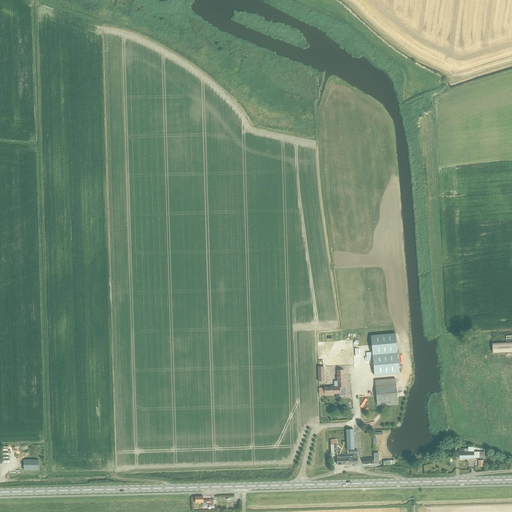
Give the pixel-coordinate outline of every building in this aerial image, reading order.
[(395,333),(371,336),(373,356),(374,376),(399,373),(397,353),(395,333)] [(511,342),(492,343),(493,353),(511,352),(511,342)] [(340,393),(340,395),(346,395),(346,387),(344,387),(344,381),(344,376),(344,370),(337,370),(337,376),(337,381),(338,381),(338,387),(319,388),(319,394),(340,393)] [(395,379),(375,380),(376,395),(377,400),(377,406),(398,404),(396,379),(395,379)] [(464,449),(459,449),(460,458),(474,458),(484,457),(484,451),(474,452),(473,447),(468,447),(468,449),(464,449)] [(357,464),(357,453),(357,450),(349,450),(350,453),(353,453),(353,457),(351,457),(351,456),(347,456),(347,465),(356,464),(357,464)] [(363,459),(363,462),(363,464),(366,464),(367,464),(376,463),(379,463),(379,459),(378,453),(376,453),(374,453),(373,453),(374,455),(374,458),(373,458),(370,458),(363,459)] [(347,465),(347,456),(337,456),(337,459),(337,460),(337,465),(347,465)] [(39,460),(24,460),(24,468),(24,470),(32,470),(39,470),(39,460)] [(203,496),(195,497),(195,503),(202,502),(202,505),(207,505),(207,503),(210,503),(210,499),(203,500),(203,496)]
